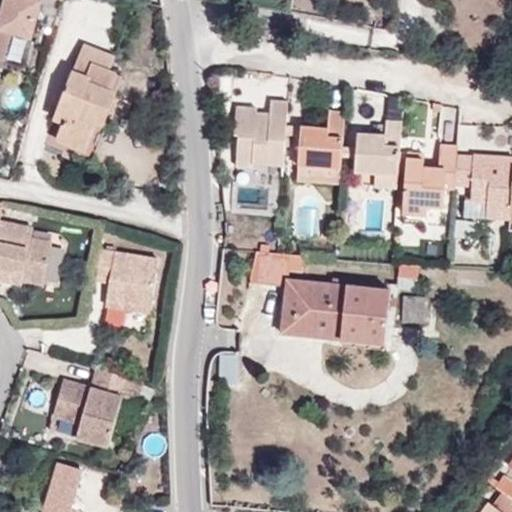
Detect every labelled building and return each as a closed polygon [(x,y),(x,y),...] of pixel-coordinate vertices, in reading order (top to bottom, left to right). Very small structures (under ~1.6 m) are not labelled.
[(16,30),(13,53),(25,55),(28,32),(16,30)] [(57,140),(86,151),(96,122),(103,126),(122,75),(110,70),(115,58),(85,46),(56,120),(64,123),(57,140)] [(288,126),(290,101),(271,100),(271,115),(256,113),(257,108),(237,106),(235,135),(240,135),(238,167),(252,168),(285,170),(288,135),(288,126)] [(344,147),(346,112),(330,111),(329,129),(301,127),(301,135),(299,165),(342,169),(343,157),(344,147)] [(399,175),(403,122),(386,121),(386,135),(358,134),(357,147),(357,159),(356,171),(376,173),(399,175)] [(96,122),(86,151),(83,158),(90,161),(103,126),(96,122)] [(301,135),(301,127),(288,126),(288,135),(301,135)] [(456,189),(458,164),(459,154),(459,146),(441,145),(439,169),(424,168),(425,159),(407,159),(404,214),(428,216),(429,208),(444,209),(446,189),(456,189)] [(357,159),(357,147),(344,147),(343,157),(357,159)] [(458,164),(474,165),(474,155),(459,154),(458,164)] [(488,219),(511,220),(511,215),(511,156),(474,155),(474,165),(471,201),(488,203),(488,219)] [(298,181),(341,184),(342,169),(299,165),(298,181)] [(398,189),(399,175),(376,173),(375,188),(398,189)] [(0,278),(20,283),(21,277),(44,283),(52,242),(28,237),(30,227),(0,219),(0,218),(5,201),(0,199),(0,278)] [(428,216),(404,214),(403,224),(427,225),(428,216)] [(258,238),(257,253),(260,252),(272,254),(274,239),(258,238)] [(95,244),(90,275),(109,278),(106,301),(152,308),(159,255),(95,244)] [(272,254),(260,252),(252,276),(286,279),(288,280),(290,267),(291,255),(279,254),(272,254)] [(304,256),(291,255),(290,267),(304,268),(304,256)] [(288,280),(286,279),(284,302),(294,303),(291,327),(342,332),(342,338),(386,343),(392,290),(288,280)] [(294,303),(284,302),(280,332),(342,338),(342,332),(291,327),(294,303)] [(129,376),(98,367),(91,389),(64,380),(50,427),(107,445),(122,396),(129,376)] [(143,380),(129,376),(122,396),(137,400),(143,380)] [(154,390),(145,386),(139,399),(149,404),(154,390)] [(511,461),(494,488),(498,490),(511,499),(511,461)] [(72,508),(83,470),(57,462),(42,511),(84,511),(85,511),(72,508)] [(511,511),(511,499),(498,490),(481,511),(511,511)]
